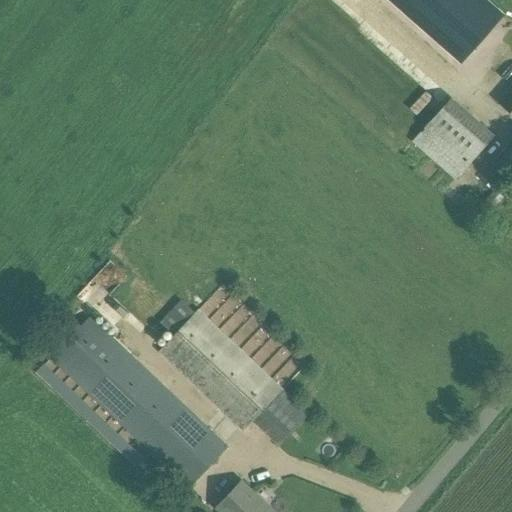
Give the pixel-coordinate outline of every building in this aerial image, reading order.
[(491,0),(391,0),(462,62),(505,12),(491,0)] [(511,43),(493,59),(503,70),(511,61),(511,43)] [(511,86),(499,102),(511,112),(511,86)] [(452,100),(413,143),(453,180),(492,137),(452,100)] [(511,149),(509,147),(480,177),(493,192),(511,171),(511,149)] [(495,191),(485,200),(494,209),(504,199),(495,191)] [(199,311),(160,353),(243,432),(253,422),(279,446),(309,416),(199,311)] [(90,317),(51,358),(189,489),(228,448),(90,317)] [(271,511),(241,484),(218,509),(221,511),(271,511)]
